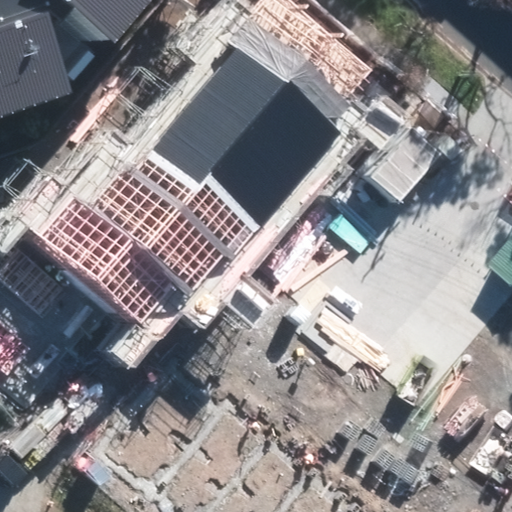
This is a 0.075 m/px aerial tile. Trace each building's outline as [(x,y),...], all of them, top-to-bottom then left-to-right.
[(0,0),(0,119),(56,99),(38,32),(55,13),(96,49),(138,0),(0,0)] [(249,100),(185,172),(331,302),(385,241),(368,226),(409,179),(351,127),(319,162),(249,100)] [(417,366),(380,404),(405,429),(443,391),(417,366)] [(485,457),(440,418),(393,472),(438,511),(485,457)] [(429,511),(404,491),(386,511),(429,511)]
